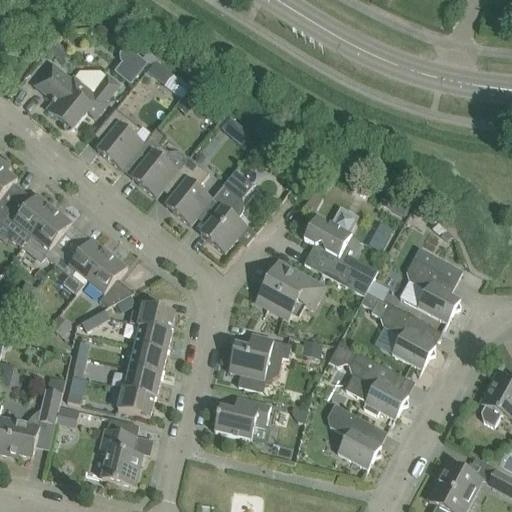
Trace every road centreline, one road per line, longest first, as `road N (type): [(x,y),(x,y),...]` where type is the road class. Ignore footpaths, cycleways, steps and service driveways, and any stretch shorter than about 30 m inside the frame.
road 1 (residential): [(211,299),(202,276),(0,116)]
road 2 (residential): [(511,310),(501,314),(387,511)]
road 3 (residential): [(167,511),(211,299)]
road 4 (secondary): [(275,0),(347,45),(444,80)]
